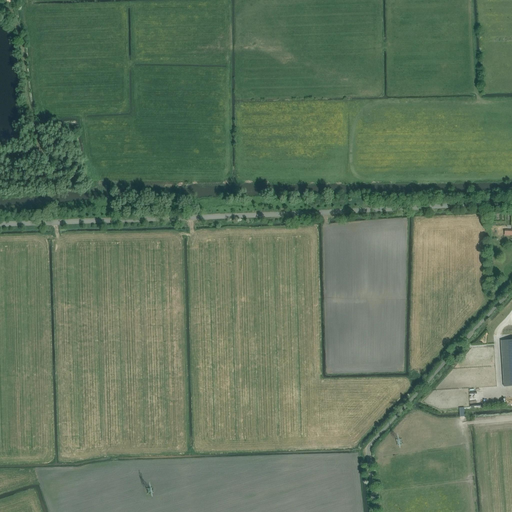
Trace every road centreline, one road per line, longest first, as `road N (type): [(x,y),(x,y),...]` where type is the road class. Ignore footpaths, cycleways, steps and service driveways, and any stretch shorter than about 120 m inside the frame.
road 1 (tertiary): [(0,224),(511,203)]
road 2 (unclassified): [(374,511),(367,448),(511,288)]
